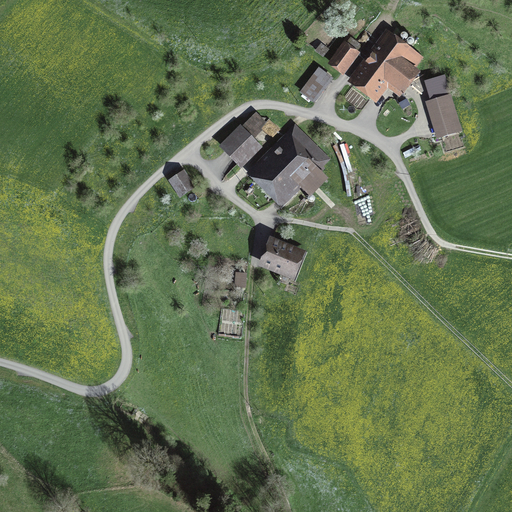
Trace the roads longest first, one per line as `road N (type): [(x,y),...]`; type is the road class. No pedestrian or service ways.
road 1 (unclassified): [(0,362),(89,391),(116,380),(127,352),(107,269),(116,223),(162,171),(250,105),(297,109),(381,145),(401,166),(438,240)]
road 2 (track): [(250,281),(247,409),(287,511)]
road 3 (track): [(511,387),(352,228)]
